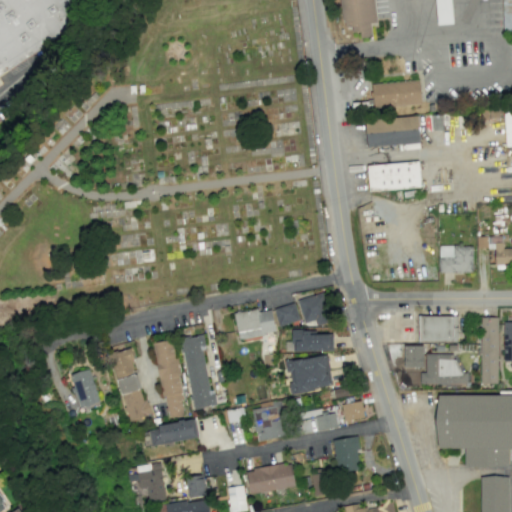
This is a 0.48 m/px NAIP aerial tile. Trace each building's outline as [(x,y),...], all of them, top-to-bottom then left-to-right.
[(0,72),(0,0),(72,0),(61,31),(0,72)] [(376,39),(374,24),(381,23),(378,0),(342,0),(347,30),(356,29),(357,34),(363,33),(364,40),(376,39)] [(437,0),(454,0),(457,25),(440,27),(437,0)] [(503,0),(511,0),(511,34),(504,34),(503,0)] [(427,83),(430,109),(380,113),(378,87),(427,83)] [(429,148),(375,153),(373,125),(426,120),(429,148)] [(365,166),(418,162),(420,189),(367,193),(365,166)] [(511,248),(502,248),(501,236),(476,236),(476,249),(494,248),(494,265),(511,264),(511,248)] [(471,272),(471,245),(438,246),(438,273),(471,272)] [(314,320),(315,326),(331,322),(322,292),(296,299),(303,323),(314,320)] [(299,319),(293,302),(272,309),(278,326),(299,319)] [(233,313),(238,339),(274,332),(270,309),(258,312),(257,308),(233,313)] [(416,316),(417,342),(456,342),(455,316),(416,316)] [(479,383),(496,383),(497,317),(480,317),(479,383)] [(511,322),(503,322),(502,362),(511,362),(511,322)] [(291,332),(292,351),(332,351),(332,331),(291,332)] [(200,334),(180,338),(192,409),(213,405),(200,334)] [(153,342),(165,418),(184,415),(172,339),(153,342)] [(423,346),(403,346),(403,368),(422,368),(423,346)] [(111,352),(125,420),(150,415),(147,400),(141,401),(130,348),(111,352)] [(419,383),(466,384),(466,372),(455,372),(455,354),(425,353),(425,372),(420,372),(419,383)] [(332,386),(326,354),(285,362),(291,393),(332,386)] [(68,375),(79,408),(99,402),(88,369),(68,375)] [(437,395),(511,395),(511,448),(509,448),(509,469),(463,469),(463,449),(437,448),(437,395)] [(272,406),(251,409),(256,440),(284,436),(281,416),(284,415),(282,400),(271,401),(272,406)] [(340,404),(344,422),(364,418),(360,400),(340,404)] [(308,432),(337,426),(332,406),(304,412),(308,432)] [(197,437),(194,419),(147,427),(151,446),(197,437)] [(331,440),(334,459),(328,460),(330,473),(360,468),(355,436),(331,440)] [(164,499),(159,462),(135,466),(136,473),(127,474),(128,482),(136,481),(137,489),(145,488),(147,502),(164,499)] [(294,485),(289,462),(245,470),(249,494),(294,485)] [(188,497),(205,495),(202,474),(184,477),(188,497)] [(478,511),(478,477),(507,477),(507,511),(478,511)] [(312,495),(323,494),(322,478),(312,479),(312,495)] [(229,511),(232,511),(246,509),(241,485),(225,488),(229,511)] [(163,504),(163,511),(207,511),(206,499),(163,504)] [(377,511),(376,506),(358,509),(357,503),(342,505),(343,511),(377,511)]
